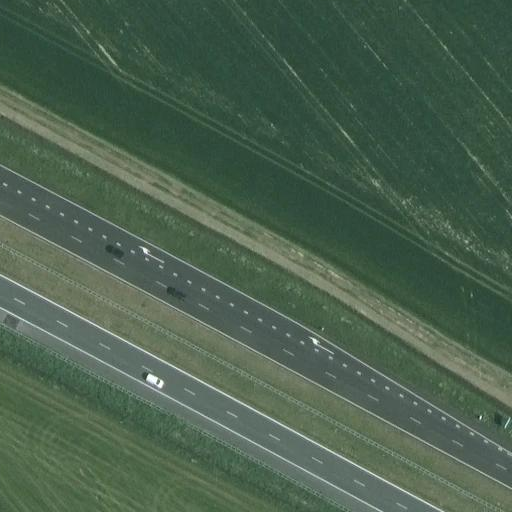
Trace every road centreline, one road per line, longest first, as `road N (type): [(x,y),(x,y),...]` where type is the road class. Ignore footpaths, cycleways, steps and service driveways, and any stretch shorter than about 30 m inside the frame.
road 1 (motorway): [(511,472),(0,199)]
road 2 (motorway): [(0,294),(410,511)]
